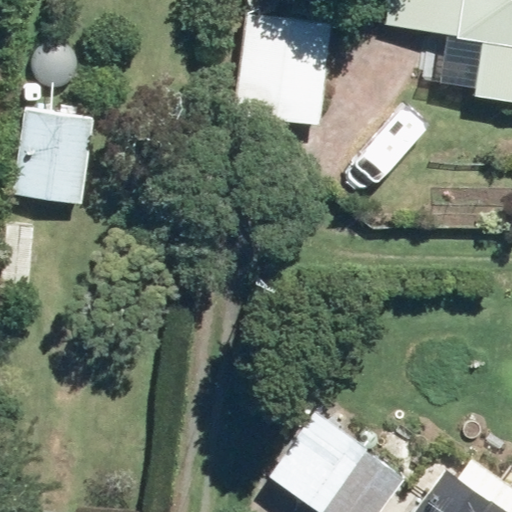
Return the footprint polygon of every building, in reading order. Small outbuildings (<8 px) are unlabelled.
[(511,0),(464,0),(459,39),(451,39),(445,80),(478,84),(477,94),(511,99),(511,0)] [(249,15),(235,114),(319,124),(333,26),(249,15)] [(14,193),(86,202),(96,118),(26,109),(14,193)] [(2,281),(31,283),(35,224),(4,224),(2,281)] [(326,511),(381,511),(405,477),(366,453),(326,511)] [(416,511),(510,511),(449,468),(416,511)]
